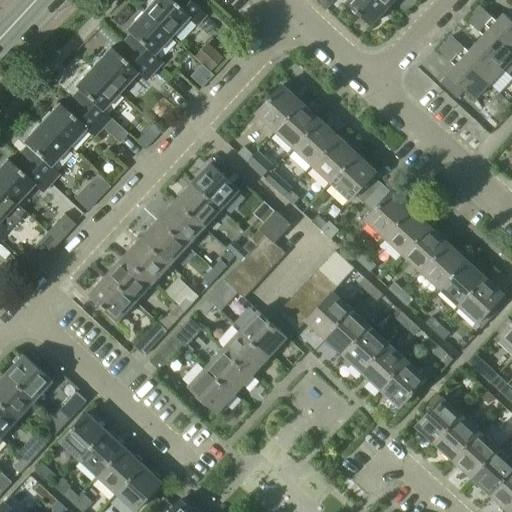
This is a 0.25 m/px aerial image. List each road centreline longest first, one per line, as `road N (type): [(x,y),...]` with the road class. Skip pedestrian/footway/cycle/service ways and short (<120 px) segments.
road 1 (residential): [(25,313),(297,23)]
road 2 (residential): [(199,473),(25,313)]
road 3 (residential): [(464,173),(374,88)]
road 4 (residential): [(449,511),(390,456),(363,485)]
